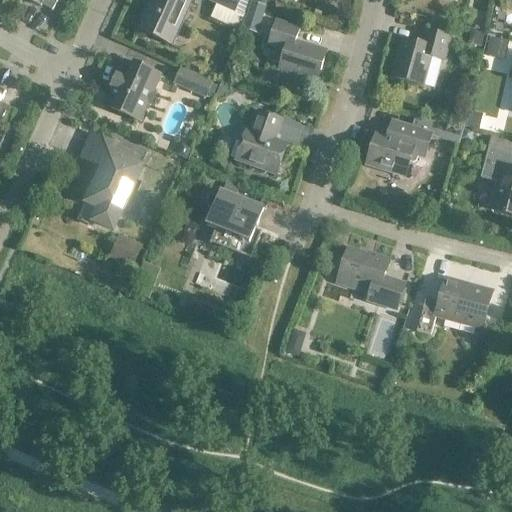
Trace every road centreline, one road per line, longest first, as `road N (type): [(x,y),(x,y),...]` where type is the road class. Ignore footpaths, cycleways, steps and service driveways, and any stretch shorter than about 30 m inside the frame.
road 1 (residential): [(511,268),(311,214),(379,0)]
road 2 (residential): [(0,227),(66,69)]
